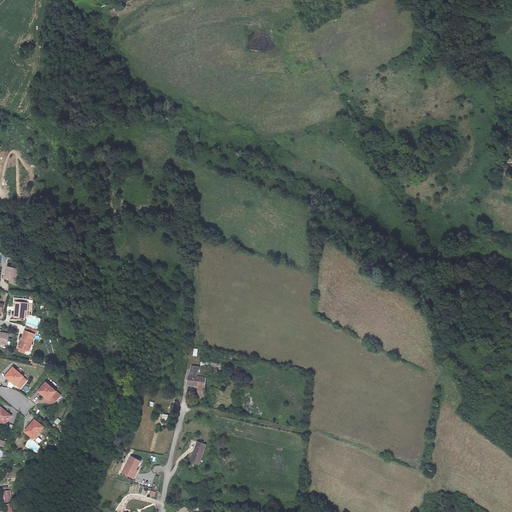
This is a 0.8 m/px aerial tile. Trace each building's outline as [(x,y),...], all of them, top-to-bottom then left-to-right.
[(17,269),(9,267),(7,273),(5,273),(4,278),(13,280),(14,275),(16,275),(17,269)] [(27,304),(18,303),(16,318),(25,320),(27,304)] [(0,342),(12,345),(13,337),(4,335),(4,333),(0,332),(0,342)] [(36,336),(26,333),(23,342),(22,342),(20,348),(30,351),(33,342),(34,342),(36,336)] [(14,368),(7,377),(17,385),(25,376),(14,368)] [(185,389),(197,391),(198,382),(195,382),(196,378),(196,376),(190,375),(189,381),(187,381),(185,389)] [(198,382),(197,391),(197,403),(204,404),(205,382),(202,382),(202,379),(196,378),(195,382),(198,382)] [(47,383),(40,392),(51,400),(49,402),(54,406),(62,395),(47,383)] [(13,424),(0,416),(0,429),(7,434),(13,424)] [(48,434),(39,426),(29,439),(38,446),(48,434)] [(205,448),(196,444),(189,464),(199,467),(205,448)] [(141,464),(131,459),(123,475),(133,480),(141,464)] [(3,491),(4,503),(11,502),(10,490),(3,491)]
